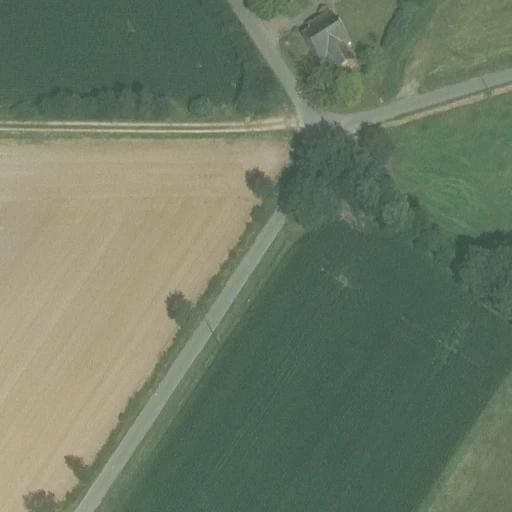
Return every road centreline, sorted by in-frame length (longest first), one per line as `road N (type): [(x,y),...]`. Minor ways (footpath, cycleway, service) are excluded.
road 1 (unclassified): [(325,140),(304,192),(93,511)]
road 2 (track): [(317,125),(0,128)]
road 3 (unclassified): [(325,140),(511,80)]
road 4 (unclassified): [(236,0),(325,140)]
